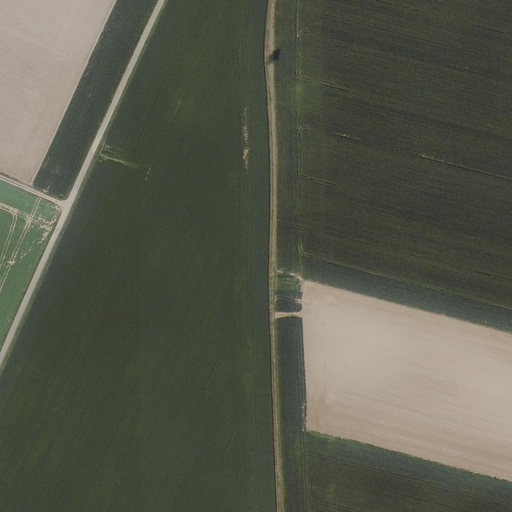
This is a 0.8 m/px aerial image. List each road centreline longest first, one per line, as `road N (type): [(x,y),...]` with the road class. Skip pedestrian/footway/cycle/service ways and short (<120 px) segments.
road 1 (track): [(279,511),(271,0)]
road 2 (unclassified): [(0,360),(163,0)]
